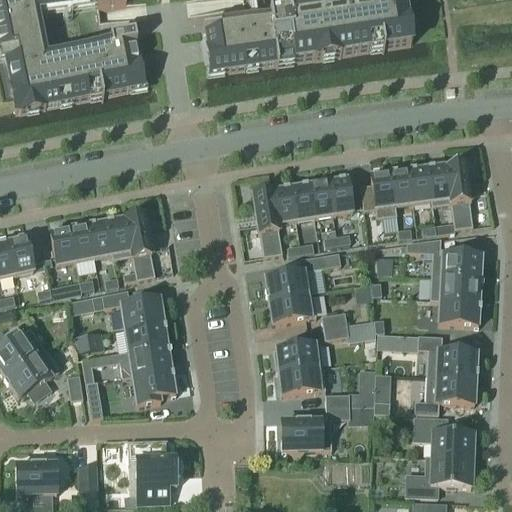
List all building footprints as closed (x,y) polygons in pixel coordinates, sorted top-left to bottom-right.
[(19,118),(26,116),(24,110),(37,108),(38,114),(45,112),(44,112),(59,109),(58,103),(70,100),(71,106),(88,103),(87,97),(99,95),(101,104),(102,104),(102,100),(142,92),(140,78),(137,66),(136,66),(134,55),(137,54),(134,39),(109,44),(109,45),(110,45),(111,52),(44,65),(33,15),(95,7),(96,14),(125,10),(125,9),(123,9),(122,0),(0,0),(0,52),(6,52),(8,63),(5,64),(10,92),(12,102),(14,115),(15,118),(19,117),(19,118)] [(355,0),(357,12),(290,22),(289,15),(268,18),(269,26),(219,33),(202,35),(202,37),(205,37),(207,52),(206,52),(208,63),(210,78),(275,69),(276,71),(277,71),(276,62),(292,60),(293,66),(314,63),(314,64),(333,61),(340,60),(340,59),(369,54),(368,49),(380,47),(382,55),(383,55),(383,52),(411,48),(407,22),(406,22),(402,0),(355,0)] [(465,170),(444,172),(447,195),(468,192),(465,170)] [(444,172),(426,175),(431,213),(449,211),(448,207),(449,207),(447,195),(444,172)] [(426,175),(407,177),(412,211),(430,209),(430,213),(431,213),(426,175)] [(407,177),(389,180),(394,223),(396,223),(394,213),(412,211),(407,177)] [(371,191),(359,193),(362,217),(374,215),(375,225),(394,223),(389,180),(369,182),(371,191)] [(346,185),(326,188),(331,222),(351,219),(346,185)] [(326,188),(308,191),(313,225),(331,222),(326,188)] [(308,191),(289,194),(294,228),(313,225),(308,191)] [(468,192),(447,195),(449,207),(448,207),(449,211),(449,212),(450,212),(452,227),(461,226),(470,225),(468,209),(470,209),(468,192)] [(271,197),(276,231),(277,231),(294,228),(289,194),(271,197)] [(254,223),(274,219),(271,197),(251,200),(254,223)] [(274,219),(254,223),(257,240),(259,240),(261,255),(270,254),(280,253),(277,237),(278,237),(277,231),(276,231),(274,219)] [(144,221),(123,225),(128,247),(148,243),(144,221)] [(123,225),(105,229),(112,262),(111,262),(112,267),(130,263),(129,259),(130,259),(128,247),(123,225)] [(470,225),(461,226),(463,235),(472,234),(470,225)] [(461,226),(452,227),(453,236),(463,235),(461,226)] [(87,232),(93,266),(111,262),(112,262),(105,229),(87,232)] [(433,230),(421,231),(422,240),(434,239),(433,230)] [(75,269),(93,266),(87,232),(68,236),(75,269)] [(409,233),(396,235),(397,244),(410,242),(409,233)] [(68,236),(49,240),(56,273),(75,269),(68,236)] [(348,241),(335,243),(336,252),(349,250),(348,241)] [(144,277),(146,284),(154,282),(150,259),(151,259),(148,243),(128,247),(130,259),(129,259),(130,263),(131,263),(134,279),(144,277)] [(335,243),(322,245),(324,254),(336,252),(335,243)] [(26,245),(6,250),(14,283),(33,278),(26,245)] [(431,261),(430,284),(479,286),(480,263),(439,260),(440,246),(406,250),(405,259),(431,261)] [(311,247),(298,249),(299,258),(312,256),(311,247)] [(298,249),(285,251),(287,260),(299,258),(298,249)] [(6,250),(0,250),(0,285),(14,283),(6,250)] [(280,253),(270,254),(272,262),(281,261),(280,253)] [(270,254),(261,255),(262,264),(272,262),(270,254)] [(263,284),(267,308),(311,301),(308,277),(339,273),(337,260),(321,263),(298,267),(300,278),(263,284)] [(144,277),(134,279),(136,286),(146,284),(144,277)] [(134,279),(122,281),(123,288),(136,286),(134,279)] [(115,282),(103,285),(105,294),(117,291),(115,282)] [(479,286),(430,284),(428,307),(438,308),(478,310),(479,286)] [(91,287),(79,289),(79,290),(80,298),(93,296),(91,287)] [(79,290),(66,292),(68,301),(81,299),(80,298),(79,290)] [(379,290),(370,291),(371,304),(380,303),(379,290)] [(48,296),(36,298),(38,307),(50,305),(48,296)] [(118,298),(101,302),(103,315),(119,312),(123,336),(162,329),(159,305),(129,310),(126,297),(118,298)] [(267,308),(271,331),(315,324),(311,301),(267,308)] [(12,303),(0,305),(0,308),(1,314),(14,312),(12,303)] [(478,310),(438,308),(437,331),(477,333),(478,310)] [(320,324),(322,335),(345,332),(344,320),(320,324)] [(382,327),(373,328),(374,340),(383,340),(382,327)] [(123,336),(127,360),(166,353),(162,329),(123,336)] [(345,332),(322,335),(324,347),(347,343),(345,332)] [(8,349),(0,354),(0,380),(3,384),(44,356),(29,335),(21,340),(16,333),(3,341),(8,349)] [(100,339),(72,344),(74,360),(103,356),(100,339)] [(417,343),(416,357),(426,357),(425,384),(474,386),(476,359),(440,358),(441,344),(417,343)] [(276,373),(277,379),(321,374),(318,350),(274,356),(274,357),(272,357),(274,374),(276,373)] [(170,377),(166,353),(127,360),(81,367),(84,389),(92,388),(90,374),(119,369),(121,385),(130,383),(170,377)] [(44,356),(3,384),(17,406),(58,378),(44,356)] [(277,379),(280,403),(324,397),(321,374),(277,379)] [(170,377),(130,383),(135,413),(159,409),(159,404),(174,402),(170,377)] [(78,383),(66,385),(70,409),(82,407),(78,383)] [(474,386),(425,384),(424,409),(414,408),(413,421),(437,422),(438,410),(473,412),(474,386)] [(95,390),(85,392),(90,427),(101,425),(95,390)] [(348,401),(324,402),(324,414),(348,414),(348,401)] [(373,409),(373,420),(388,421),(388,409),(373,409)] [(324,427),(280,428),(281,458),(330,457),(330,427),(348,426),(348,414),(324,414),(324,427)] [(424,464),(476,466),(476,452),(471,451),(472,440),(446,439),(446,425),(412,424),(411,448),(429,448),(429,463),(424,463),(424,464)] [(128,504),(124,505),(123,511),(138,511),(168,511),(168,495),(176,495),(175,480),(179,480),(179,464),(167,464),(166,447),(126,448),(127,468),(133,468),(134,504),(128,504)] [(476,466),(424,464),(423,482),(405,482),(404,503),(436,505),(437,493),(470,494),(470,481),(475,481),(476,466)] [(55,470),(15,471),(16,502),(23,502),(22,511),(51,511),(51,501),(56,501),(55,470)] [(78,511),(96,511),(95,473),(78,473),(78,511)]
